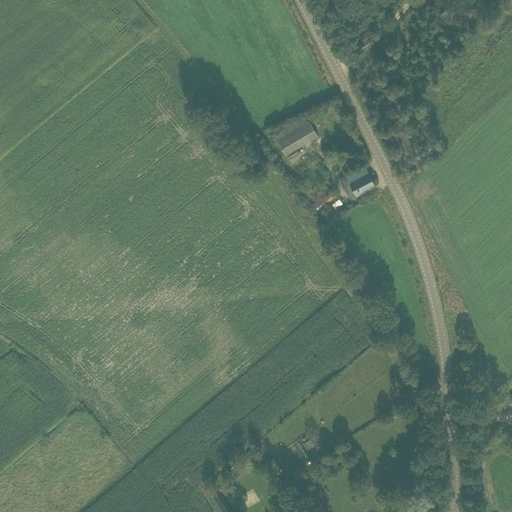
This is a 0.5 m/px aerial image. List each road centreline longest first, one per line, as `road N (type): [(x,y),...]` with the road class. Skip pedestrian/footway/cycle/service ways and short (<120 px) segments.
road 1 (track): [(141,0),(224,104),(300,222),(414,364),(447,390)]
road 2 (tertiary): [(452,450),(425,266),(300,0)]
